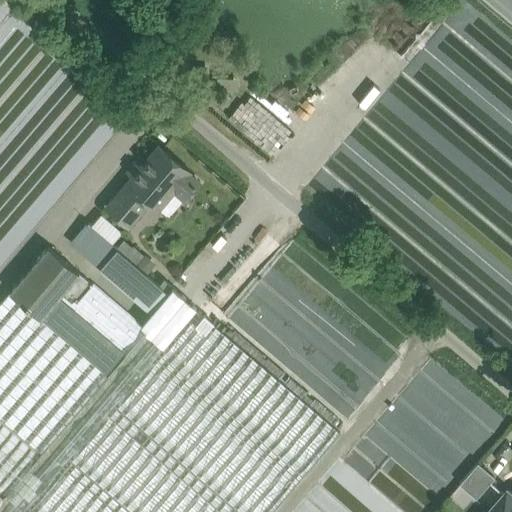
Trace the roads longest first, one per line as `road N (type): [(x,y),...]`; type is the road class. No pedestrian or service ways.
road 1 (unclassified): [(53,0),(511,395)]
road 2 (unknown): [(218,329),(315,226)]
